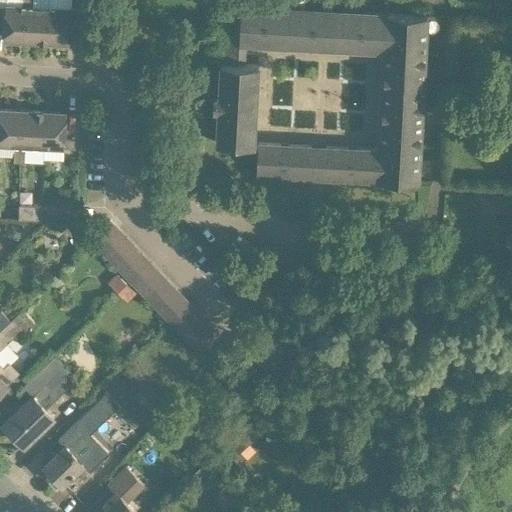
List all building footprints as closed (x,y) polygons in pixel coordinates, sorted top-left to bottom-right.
[(26,42),(27,0),(22,0),(22,6),(5,6),(3,41),(26,42)] [(27,0),(26,42),(46,43),(48,8),(33,7),(33,0),(27,0)] [(239,44),(245,44),(261,45),(261,44),(259,44),(259,40),(264,40),(266,8),(241,6),(240,33),(239,44)] [(48,8),(46,43),(69,44),(70,36),(80,37),(81,19),(81,10),(48,8)] [(266,8),(264,40),(268,40),(268,44),(267,44),(267,45),(288,46),(290,9),(266,8)] [(290,9),(288,46),(309,47),(309,46),(307,46),(307,42),(312,42),(314,11),(290,9)] [(314,11),(312,42),(317,42),(316,47),(315,46),(315,48),(336,49),(338,12),(314,11)] [(338,12),(336,49),(357,50),(357,48),(355,48),(355,44),(364,45),(364,49),(363,49),(363,50),(383,51),(382,81),(383,81),(385,81),(384,86),(383,86),(383,85),(381,85),(380,109),(382,109),(386,109),(385,114),(381,114),(381,113),(380,113),(378,150),(357,149),(357,150),(357,154),(348,153),(348,149),(349,148),(326,147),(325,148),(326,148),(324,176),(324,178),(418,183),(427,17),(338,12)] [(244,65),(245,44),(239,44),(240,33),(223,32),(221,65),(220,98),(214,97),(213,109),(219,109),(217,142),(216,142),(216,143),(255,146),(255,144),(254,144),(258,67),(258,65),(244,65)] [(19,163),(22,111),(0,109),(0,145),(15,146),(14,163),(19,163)] [(41,147),(43,112),(22,111),(19,163),(24,164),(25,147),(41,147)] [(43,112),(41,147),(74,149),(75,140),(65,140),(66,113),(43,112)] [(283,175),(284,150),(280,150),(280,146),(280,145),(258,144),(256,174),(283,175)] [(284,150),(283,175),(310,177),(310,175),(311,148),(312,148),(312,147),(289,145),(289,146),(289,147),(289,150),(284,150)] [(76,188),(58,188),(58,201),(76,201),(76,188)] [(42,220),(42,205),(19,205),(18,220),(42,220)] [(98,248),(118,229),(110,220),(90,239),(98,248)] [(17,239),(21,235),(21,229),(16,225),(11,225),(7,229),(7,235),(11,239),(17,239)] [(126,238),(118,229),(98,248),(107,257),(126,238)] [(126,238),(107,257),(115,265),(135,246),(126,238)] [(135,246),(115,265),(123,274),(143,255),(135,246)] [(143,255),(123,274),(131,283),(151,264),(143,255)] [(151,264),(131,283),(140,291),(159,272),(151,264)] [(159,272),(140,291),(148,300),(168,281),(159,272)] [(108,283),(118,292),(126,283),(116,273),(108,283)] [(168,281),(148,300),(156,309),(176,290),(168,281)] [(126,283),(118,292),(128,302),(136,293),(126,283)] [(176,290),(156,309),(165,317),(184,298),(176,290)] [(184,298),(165,317),(173,326),(193,307),(184,298)] [(193,307),(173,326),(181,334),(201,316),(193,307)] [(22,310),(10,321),(0,331),(0,350),(19,332),(22,336),(35,323),(22,310)] [(0,311),(0,331),(10,321),(1,311),(0,311)] [(201,316),(181,334),(190,343),(209,324),(201,316)] [(209,324),(190,343),(198,352),(218,333),(209,324)] [(218,333),(198,352),(206,360),(226,342),(218,333)] [(31,396),(3,424),(24,446),(57,413),(47,402),(74,375),(56,356),(23,388),(31,396)] [(5,367),(0,362),(0,391),(20,373),(9,362),(5,367)] [(137,395),(144,376),(128,370),(121,390),(137,395)] [(62,485),(84,464),(71,451),(80,443),(93,429),(82,417),(68,431),(59,440),(65,446),(44,466),(62,485)] [(204,483),(224,465),(214,454),(195,473),(204,483)] [(107,507),(102,511),(135,511),(127,503),(144,486),(125,467),(107,484),(115,493),(104,504),(107,507)]
